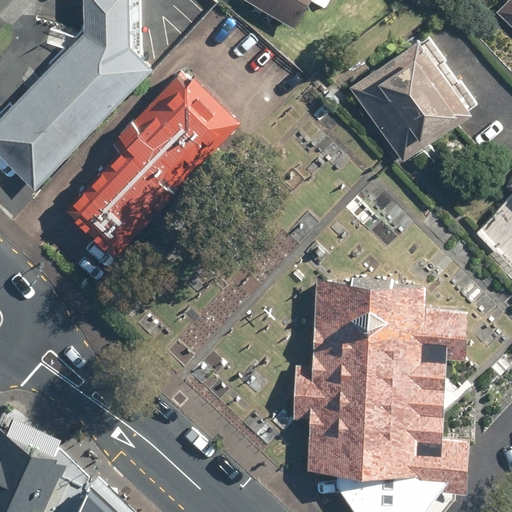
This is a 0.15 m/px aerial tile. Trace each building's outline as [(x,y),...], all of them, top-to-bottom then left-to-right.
[(81,0),(82,21),(0,102),(0,148),(31,179),(145,65),(126,47),(134,0),(81,0)] [(253,0),(294,25),(308,0),(315,0),(326,6),(330,0),(253,0)] [(511,0),(507,0),(499,8),(511,20),(511,0)] [(426,29),(351,87),(406,158),(481,99),(426,29)] [(64,198),(111,244),(242,110),(186,55),(103,140),(112,149),(64,198)] [(421,280),(310,274),(298,466),(429,474),(436,358),(456,359),(459,299),(420,297),(421,280)] [(0,420),(0,511),(74,511),(90,476),(21,422),(18,415),(5,409),(0,420)] [(122,511),(90,476),(74,511),(122,511)]
